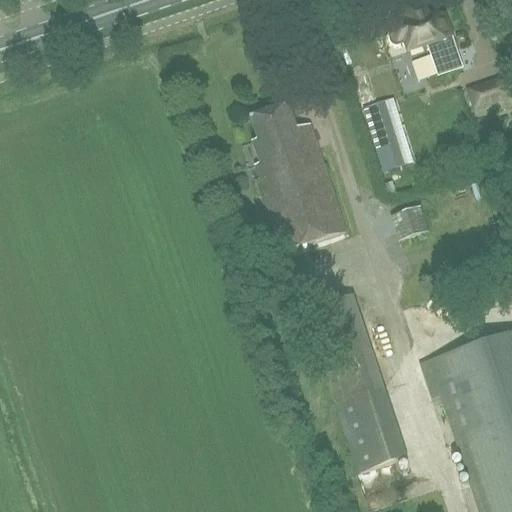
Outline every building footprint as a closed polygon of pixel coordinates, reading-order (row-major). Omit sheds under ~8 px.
[(428,46),(435,69),(438,77),(461,69),(451,37),(450,37),(443,15),(427,21),(424,11),(406,17),(407,21),(394,26),(396,34),(392,36),(389,39),(389,42),(390,45),(393,48),(397,48),(401,47),(406,45),(409,52),(428,46)] [(511,86),(509,78),(468,92),(476,117),(511,104),(511,86)] [(280,257),(346,234),(309,127),(295,131),(287,108),(249,121),(257,143),(252,145),(259,167),(254,168),(259,182),(255,183),(280,257)] [(401,242),(425,234),(418,211),(394,219),(401,242)] [(364,304),(355,307),(353,300),(351,300),(351,299),(307,314),(361,476),(407,461),(359,318),(368,315),(364,304)] [(479,511),(511,511),(511,336),(422,367),(434,402),(442,399),(479,511)] [(413,489),(415,499),(436,494),(434,484),(413,489)]
